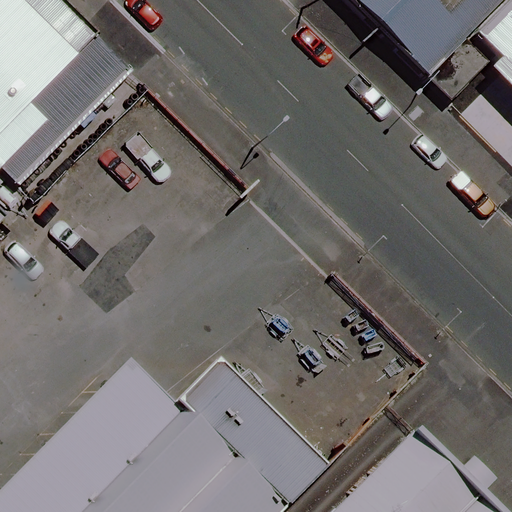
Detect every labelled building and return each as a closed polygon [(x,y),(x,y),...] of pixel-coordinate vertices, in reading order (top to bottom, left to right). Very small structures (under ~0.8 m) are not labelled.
[(0,0),(0,205),(4,202),(0,197),(0,111),(61,55),(9,0),(0,0)] [(313,0),(335,23),(391,82),(478,0),(313,0)] [(511,57),(496,72),(511,88),(511,57)] [(269,511),(330,449),(223,348),(182,391),(128,340),(0,473),(0,511),(269,511)] [(459,511),(396,445),(324,511),(459,511)]
